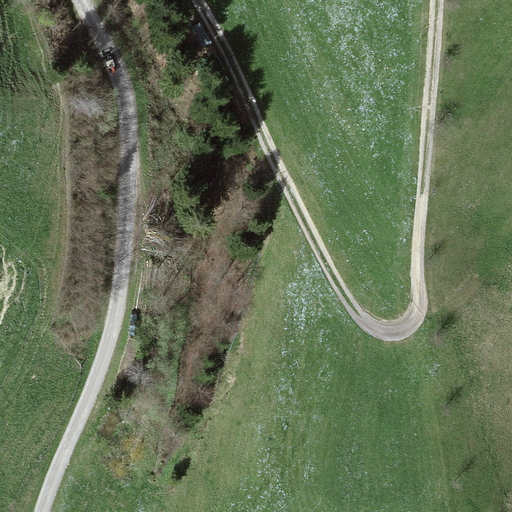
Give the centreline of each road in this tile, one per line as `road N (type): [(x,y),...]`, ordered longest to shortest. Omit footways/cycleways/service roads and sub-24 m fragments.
road 1 (track): [(194,0),(321,255),(363,316),(397,326),(418,302),(437,0)]
road 2 (unclassified): [(42,511),(116,310),(128,188),(120,80),(81,0)]
